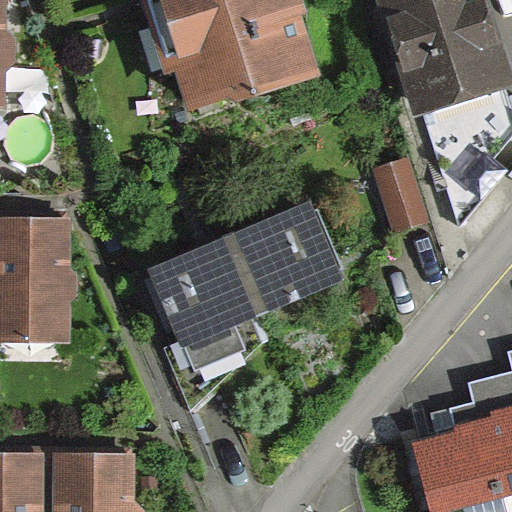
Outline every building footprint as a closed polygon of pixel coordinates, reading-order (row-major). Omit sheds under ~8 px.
[(287,0),(151,0),(192,123),(315,83),(287,0)] [(481,0),(408,0),(384,8),(420,121),(510,92),(481,0)] [(413,235),(432,229),(414,163),(395,169),(413,235)] [(62,228),(0,228),(0,352),(62,352),(62,228)] [(242,259),(270,329),(338,301),(310,231),(242,259)] [(270,329),(242,259),(159,292),(181,348),(168,353),(194,417),(258,348),(253,336),(270,329)] [(457,432),(414,443),(429,511),(450,511),(511,495),(511,350),(508,351),(511,368),(511,371),(470,383),(474,402),(450,408),(457,432)] [(39,511),(39,463),(0,463),(0,511),(39,511)] [(127,511),(127,464),(53,464),(52,511),(127,511)]
